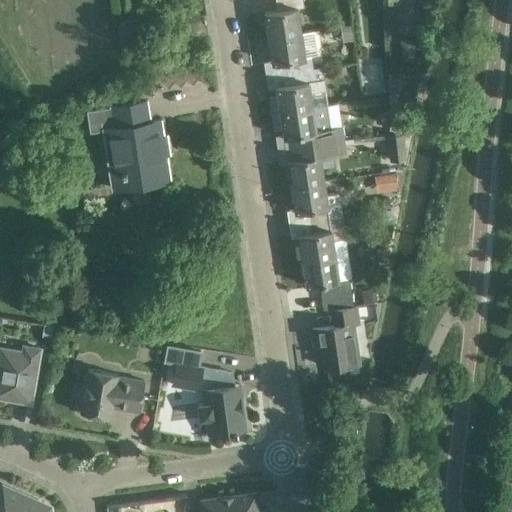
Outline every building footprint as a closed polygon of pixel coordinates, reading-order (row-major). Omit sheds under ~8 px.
[(302,0),(276,0),(278,10),(264,12),(268,38),(312,31),(312,30),(300,32),(297,7),(304,6),(302,0)] [(117,21),(121,52),(141,46),(139,18),(117,21)] [(312,31),(268,38),(272,60),(285,58),(287,74),(322,68),(322,67),(313,68),(311,56),(316,55),(312,31)] [(402,43),(403,67),(425,66),(425,42),(402,43)] [(322,68),(287,74),(289,86),(276,88),(277,95),(270,96),(272,114),(325,105),(312,107),(310,92),(326,89),(324,78),(322,68)] [(378,68),(364,69),(365,88),(379,87),(378,68)] [(398,71),(389,71),(389,90),(399,90),(398,71)] [(89,133),(102,130),(112,190),(169,180),(159,122),(149,123),(145,102),(86,112),(89,133)] [(325,105),(272,114),(275,128),(282,127),(283,134),(296,131),(299,147),(344,140),(342,125),(329,127),(325,105)] [(397,116),(394,130),(408,133),(411,118),(397,116)] [(403,133),(386,136),(389,161),(406,159),(403,133)] [(344,140),(299,147),(301,161),(287,163),(291,187),(323,181),(320,157),(346,153),(344,140)] [(0,159),(0,181),(25,165),(15,150),(0,159)] [(394,173),(374,176),(376,192),(396,189),(394,173)] [(323,181),(291,187),(294,208),(308,206),(310,222),(342,217),(339,193),(325,195),(323,181)] [(342,217),(310,222),(312,235),(298,236),(302,260),(335,256),(332,240),(346,238),(342,217)] [(335,256),(302,260),(306,285),(320,283),(324,310),(330,310),(353,307),(350,278),(338,280),(335,256)] [(377,302),(375,288),(361,290),(362,304),(377,302)] [(353,307),(330,310),(332,326),(312,330),(314,345),(323,344),(327,368),(358,363),(351,324),(357,323),(354,306),(353,307)] [(1,347),(0,351),(0,396),(31,401),(39,346),(22,344),(21,350),(1,347)] [(232,386),(231,373),(200,367),(203,351),(168,345),(165,361),(175,363),(172,385),(201,390),(203,405),(197,406),(200,420),(209,419),(212,433),(208,434),(208,435),(245,429),(239,385),(232,386)] [(96,418),(99,415),(109,416),(110,407),(137,410),(144,381),(115,377),(116,374),(86,370),(81,412),(83,412),(85,416),(96,418)] [(0,511),(48,511),(47,507),(2,486),(0,489),(0,511)] [(255,511),(253,493),(199,499),(200,511),(255,511)]
